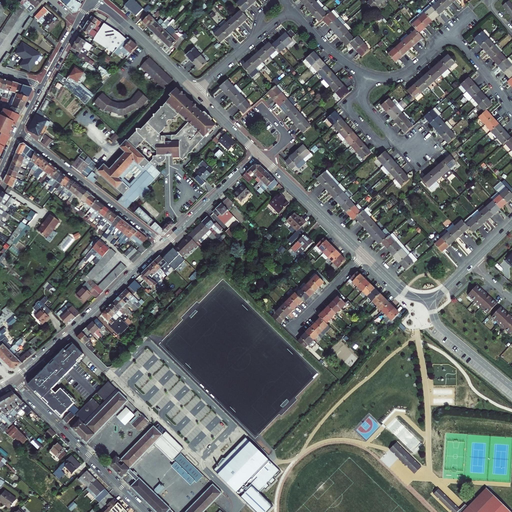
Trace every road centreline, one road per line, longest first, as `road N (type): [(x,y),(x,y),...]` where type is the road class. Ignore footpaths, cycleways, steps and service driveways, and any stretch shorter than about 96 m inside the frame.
road 1 (residential): [(67,332),(236,499),(234,511)]
road 2 (residential): [(145,511),(12,379)]
road 3 (residential): [(17,132),(163,242)]
road 4 (tertiary): [(257,153),(364,255)]
road 5 (secondary): [(92,0),(195,91)]
road 6 (secondary): [(67,332),(163,242)]
road 7 (secondary): [(163,242),(257,153)]
road 8 (residential): [(430,297),(439,326),(511,386)]
